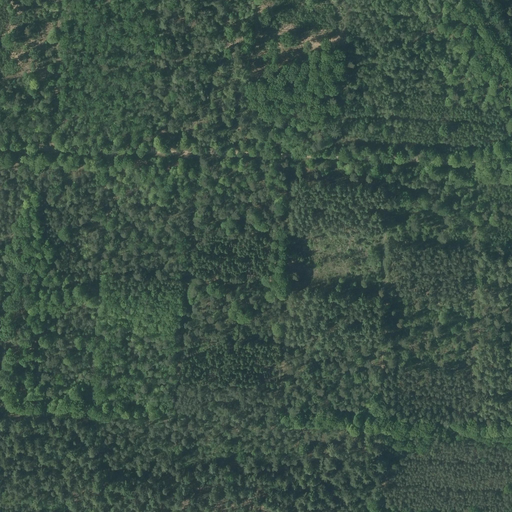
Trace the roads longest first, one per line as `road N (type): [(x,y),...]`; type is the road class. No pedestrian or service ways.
road 1 (track): [(387,159),(0,147)]
road 2 (track): [(91,511),(90,395),(107,151)]
road 3 (track): [(368,511),(382,407),(387,159)]
road 4 (track): [(60,0),(52,149)]
road 5 (track): [(511,162),(387,159)]
